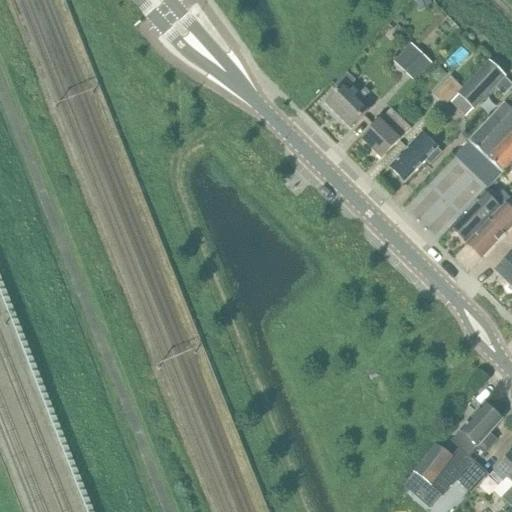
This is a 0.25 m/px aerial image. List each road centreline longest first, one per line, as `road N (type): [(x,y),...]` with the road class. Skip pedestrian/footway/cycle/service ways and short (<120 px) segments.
road 1 (tertiary): [(511,371),(460,305),(154,0)]
road 2 (track): [(303,511),(172,178),(191,140),(243,101)]
